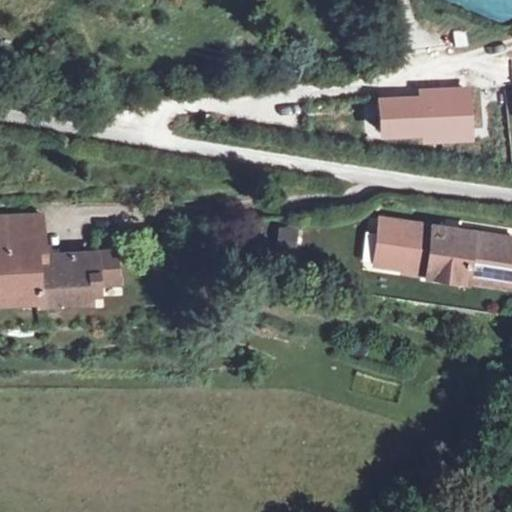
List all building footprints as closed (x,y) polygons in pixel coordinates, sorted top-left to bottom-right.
[(419,99),(381,102),(383,140),(425,137),(425,145),(473,141),(469,88),(419,92),(419,99)] [(116,282),(114,253),(43,256),(41,214),(0,216),(0,298),(36,297),(36,304),(89,301),(88,293),(96,293),(96,283),(116,282)] [(464,281),(465,279),(507,285),(511,249),(511,238),(457,230),(456,234),(442,232),(443,228),(382,219),(375,263),(401,267),(401,269),(425,273),(425,275),(464,281)] [(295,228),(278,226),(276,244),(292,247),(295,228)] [(321,299),(324,287),(301,282),(298,294),(321,299)]
